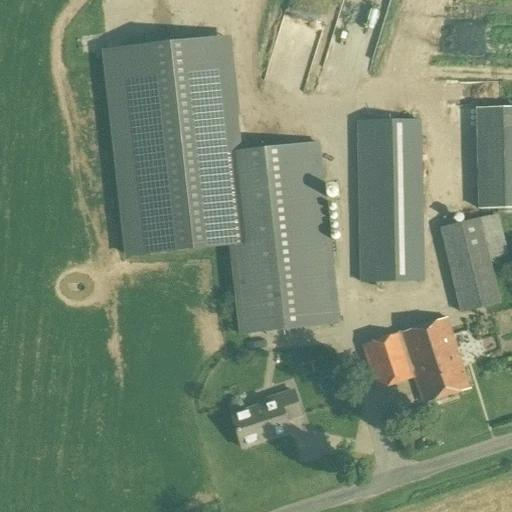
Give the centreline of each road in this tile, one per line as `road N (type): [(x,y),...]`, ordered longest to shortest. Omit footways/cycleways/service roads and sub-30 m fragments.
road 1 (track): [(257,0),(245,43),(251,117),(333,110),(348,338),(393,479)]
road 2 (unclassified): [(511,441),(292,511)]
road 3 (track): [(417,0),(396,102),(333,110)]
